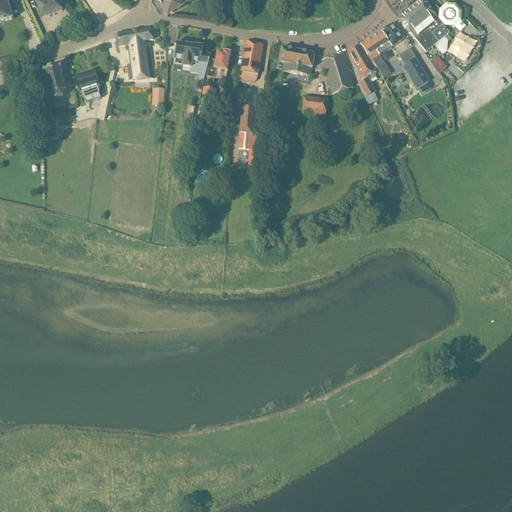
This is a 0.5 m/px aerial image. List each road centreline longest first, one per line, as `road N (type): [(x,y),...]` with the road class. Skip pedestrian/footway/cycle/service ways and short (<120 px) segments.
road 1 (tertiary): [(137,22),(313,41),(360,25),(376,0)]
road 2 (tertiary): [(0,64),(137,22)]
